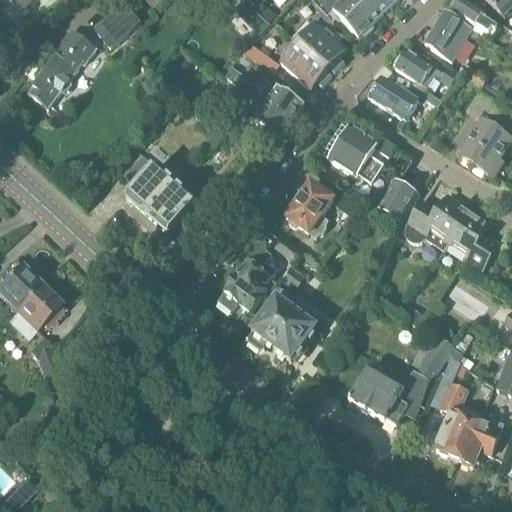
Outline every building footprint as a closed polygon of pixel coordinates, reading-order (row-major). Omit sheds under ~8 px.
[(4,0),(20,14),(33,0),(4,0)] [(245,0),(258,12),(268,0),(245,0)] [(321,15),(333,27),(336,24),(340,28),(342,26),(358,42),(362,38),(364,40),(372,33),(370,31),(372,29),(346,3),(347,2),(344,0),(305,0),(306,0),(321,15)] [(348,0),(347,2),(346,3),(372,29),(386,15),(370,0),(348,0)] [(370,0),(386,15),(399,3),(396,0),(370,0)] [(511,16),(511,0),(480,0),(503,23),(510,15),(511,16)] [(495,35),(497,31),(481,22),(484,18),(459,2),(451,15),(488,38),(491,33),(495,35)] [(126,10),(94,36),(110,55),(141,29),(126,10)] [(245,26),(259,40),(270,29),(255,15),(245,26)] [(316,28),(298,49),(327,77),(329,74),(334,79),(344,68),(339,63),(346,55),(329,40),(337,31),(333,27),(321,15),(313,24),(317,27),(316,28)] [(451,66),(471,34),(444,17),(433,36),(428,37),(425,42),(426,47),(424,49),(451,66)] [(84,70),(95,54),(71,36),(52,61),(55,63),(28,99),(48,114),(82,68),(84,70)] [(332,81),(327,77),(298,49),(280,69),(310,96),(317,88),(322,92),(332,81)] [(253,50),(246,60),(261,70),(268,60),(253,50)] [(440,84),(443,80),(427,69),(429,66),(422,61),(420,65),(406,56),(402,62),(399,63),(396,69),(397,71),(395,74),(421,90),(422,90),(427,93),(434,82),(438,82),(440,84)] [(465,68),(458,78),(481,93),(488,83),(465,68)] [(238,90),(237,91),(260,107),(260,106),(293,129),(304,112),(272,89),(261,82),(255,89),(232,73),(226,81),(238,90)] [(458,80),(448,73),(443,80),(440,84),(450,91),(458,80)] [(367,101),(370,103),(370,104),(406,127),(419,107),(424,110),(426,106),(437,113),(442,107),(425,97),(423,100),(415,95),(414,97),(410,95),(408,99),(383,83),(376,94),(373,92),(367,101)] [(280,147),(293,129),(260,106),(260,107),(237,91),(223,111),(247,127),(249,125),(280,147)] [(466,116),(478,123),(484,114),(492,102),(480,95),(466,116)] [(511,115),(492,102),(484,114),(511,132),(511,115)] [(489,179),(511,144),(482,125),(459,160),(489,179)] [(395,150),(380,141),(375,148),(350,132),(350,133),(345,129),(336,142),(342,146),(338,152),(332,149),(324,162),(356,182),(358,180),(372,188),(383,170),(369,162),(375,153),(388,161),(395,150)] [(129,219),(141,230),(177,191),(156,172),(126,205),(135,212),(129,219)] [(393,187),(378,212),(402,227),(418,202),(393,187)] [(322,220),(333,205),(310,189),(286,224),(288,225),(289,231),(292,233),(298,233),(308,240),(309,238),(316,243),(319,240),(323,238),(326,234),(326,229),(329,226),(322,220)] [(177,191),(141,230),(155,242),(161,236),(168,242),(169,242),(178,250),(189,237),(180,229),(187,222),(203,236),(213,224),(177,191)] [(361,209),(343,197),(334,210),(351,223),(361,209)] [(443,256),(449,248),(448,248),(468,216),(447,203),(435,222),(419,212),(407,231),(406,233),(405,236),(405,240),(407,244),(410,247),(414,249),(419,248),(422,247),(425,244),(443,256)] [(490,231),(468,216),(448,248),(449,248),(467,260),(462,267),(480,279),(500,249),(499,248),(498,250),(484,241),(490,231)] [(294,267),(302,256),(282,242),(275,252),(294,267)] [(263,294),(275,278),(264,270),(271,261),(259,253),(247,269),(247,268),(224,298),(225,299),(219,307),(231,316),(237,308),(251,318),(266,296),(263,294)] [(0,300),(16,316),(40,292),(15,266),(4,276),(5,277),(0,282),(5,288),(0,293),(0,300)] [(292,272),(283,285),(296,295),(305,282),(292,272)] [(40,292),(16,316),(36,336),(43,329),(46,332),(57,321),(54,318),(61,312),(40,292)] [(290,367),(315,333),(284,310),(290,303),(276,293),(271,301),(276,305),(251,337),(253,338),(249,343),(248,348),(260,356),(263,354),(267,349),(290,367)] [(440,341),(432,353),(446,362),(448,359),(452,352),(454,350),(440,341)] [(46,387),(62,380),(51,351),(51,350),(43,342),(29,356),(37,364),(46,387)] [(452,362),(459,366),(463,359),(452,352),(448,359),(452,362)] [(511,355),(496,395),(511,401),(511,355)] [(470,375),(460,368),(455,378),(466,384),(470,375)] [(351,407),(347,413),(348,416),(356,421),(359,420),(363,413),(384,426),(385,425),(386,425),(396,431),(418,393),(422,395),(429,384),(416,376),(414,375),(408,384),(391,375),(390,377),(386,375),(383,380),(369,372),(349,405),(351,407)] [(435,456),(440,457),(440,459),(447,462),(449,461),(459,465),(475,429),(476,429),(480,419),(466,413),(462,424),(456,422),(467,396),(451,389),(440,415),(450,419),(435,456)] [(486,433),(476,429),(475,429),(459,465),(461,466),(462,469),(469,472),(472,470),(473,470),(475,466),(478,465),(482,457),(490,460),(499,438),(498,438),(501,428),(490,424),(486,433)] [(26,483),(3,506),(9,511),(20,511),(38,494),(26,483)]
